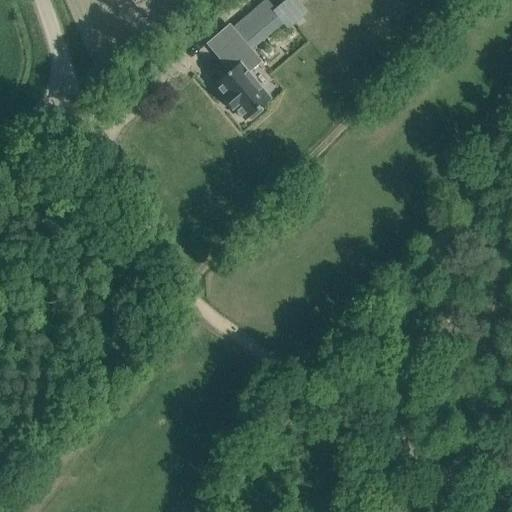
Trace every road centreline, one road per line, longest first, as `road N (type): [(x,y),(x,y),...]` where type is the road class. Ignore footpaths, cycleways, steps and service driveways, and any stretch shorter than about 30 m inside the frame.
road 1 (track): [(487,511),(201,318),(174,282),(70,75)]
road 2 (track): [(452,0),(171,275)]
road 3 (unclassified): [(0,147),(70,75),(41,0)]
